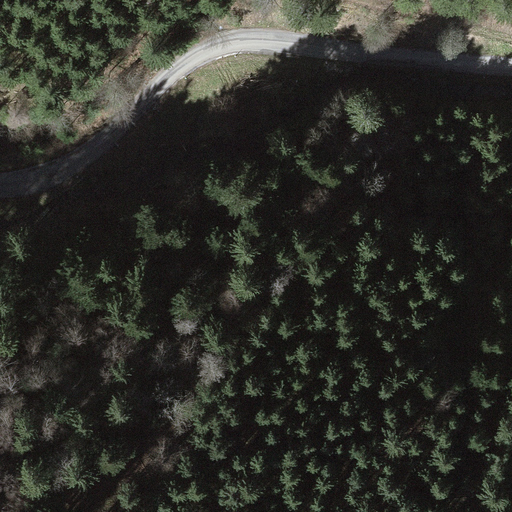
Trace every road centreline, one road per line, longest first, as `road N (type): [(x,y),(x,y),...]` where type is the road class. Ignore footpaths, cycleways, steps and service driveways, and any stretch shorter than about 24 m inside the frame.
road 1 (tertiary): [(511,67),(273,41),(225,44),(191,59),(70,163),(0,184)]
road 2 (track): [(511,32),(369,0)]
